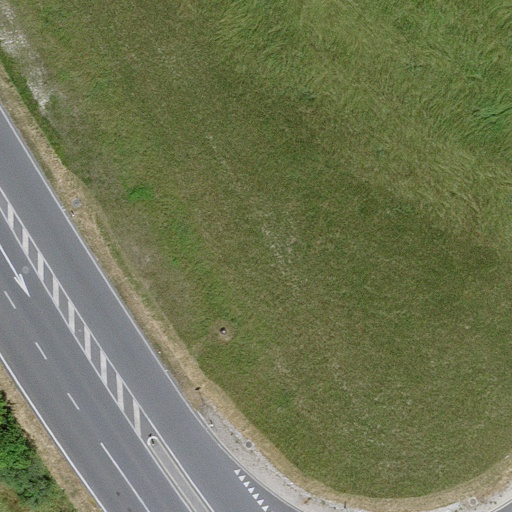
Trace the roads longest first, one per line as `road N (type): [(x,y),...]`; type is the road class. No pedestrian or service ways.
road 1 (primary): [(240,511),(0,186)]
road 2 (primary): [(0,231),(150,511)]
